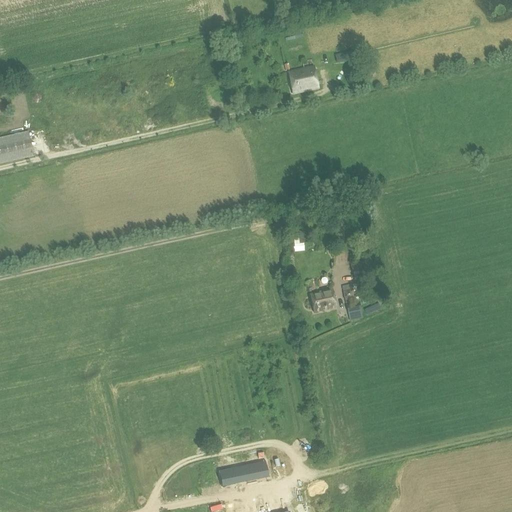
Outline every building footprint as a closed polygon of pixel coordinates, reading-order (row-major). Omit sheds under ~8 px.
[(335,55),(337,63),(355,60),(354,51),(335,55)] [(293,94),(318,89),(313,67),(289,72),(293,94)] [(0,137),(0,164),(34,157),(28,131),(0,137)] [(355,281),(375,275),(370,260),(366,262),(351,265),(354,276),(355,281)] [(346,304),(355,302),(351,284),(342,286),(346,304)] [(336,308),(332,290),(310,295),(314,313),(336,308)] [(359,301),(355,302),(346,304),(349,321),(362,318),(359,301)] [(182,438),(171,441),(183,491),(194,489),(182,438)] [(161,490),(170,489),(161,442),(152,444),(161,490)] [(147,450),(140,452),(138,444),(127,447),(132,467),(150,463),(147,450)] [(135,480),(145,478),(143,467),(133,469),(135,480)] [(233,488),(230,472),(218,475),(221,491),(233,488)] [(270,480),(268,475),(243,480),(244,486),(270,480)]
